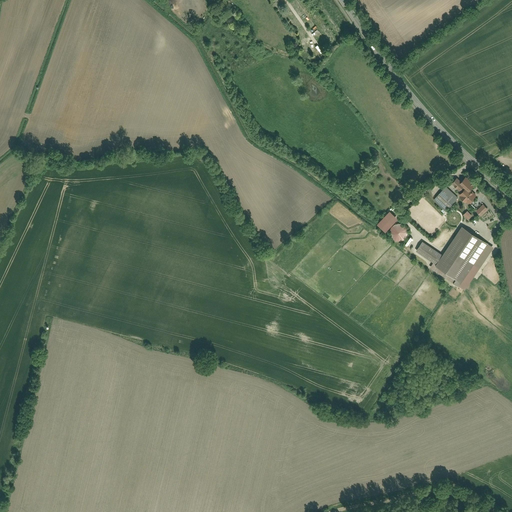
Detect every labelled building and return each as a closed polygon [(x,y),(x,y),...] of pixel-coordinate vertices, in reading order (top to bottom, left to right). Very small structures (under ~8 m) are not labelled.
[(456,177),(450,182),(459,190),(457,192),(459,194),(458,195),(464,202),(465,200),(468,203),(476,195),(470,189),(475,184),(465,175),(460,181),(456,177)] [(446,186),(433,200),(445,211),(458,198),(446,186)] [(482,204),(475,211),(480,216),(487,209),(482,204)] [(467,210),(463,214),(468,219),(472,215),(467,210)] [(393,215),(381,228),(384,232),(397,219),(393,215)] [(404,237),(405,235),(406,232),(406,230),(405,227),(403,225),(400,224),(398,224),(395,225),(393,226),(391,229),(390,231),(391,234),(392,236),(394,238),(396,239),(399,240),(401,239),(404,237)] [(492,246),(460,226),(440,255),(435,264),(432,269),(463,289),(492,246)] [(415,251),(435,264),(440,255),(421,242),(415,251)]
